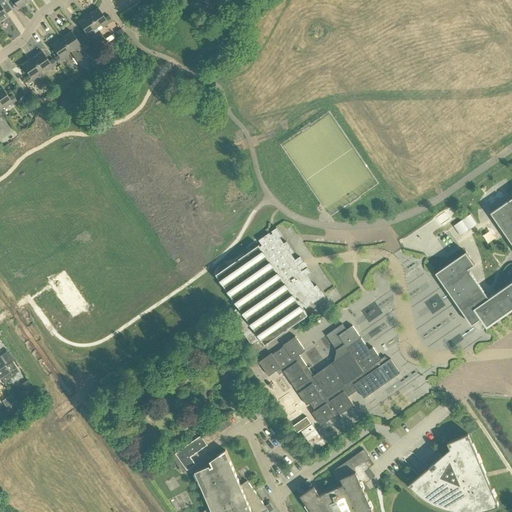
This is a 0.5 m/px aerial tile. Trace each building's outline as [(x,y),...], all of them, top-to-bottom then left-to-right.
[(12,0),(18,8),(28,1),(27,0),(6,0),(7,1),(8,0),(12,0)] [(88,15),(96,28),(100,25),(102,28),(112,21),(108,15),(105,18),(98,8),(88,15)] [(81,35),(84,40),(94,33),(93,30),(96,28),(88,15),(77,22),(85,32),(81,35)] [(61,38),(70,51),(73,48),(75,51),(85,44),(82,39),(78,41),(71,31),(61,38)] [(54,58),(58,63),(68,56),(66,53),(70,51),(61,38),(51,45),(58,55),(54,58)] [(32,58),(41,71),(44,68),(46,71),(56,64),(53,59),(49,61),(42,51),(32,58)] [(25,78),(29,83),(39,76),(37,74),(41,71),(32,58),(22,65),(29,75),(25,78)] [(0,88),(0,106),(0,107),(4,105),(6,107),(16,100),(12,95),(9,98),(2,87),(0,88)] [(47,104),(42,97),(37,100),(41,107),(47,104)] [(41,137),(46,144),(57,137),(53,130),(41,137)] [(29,139),(18,146),(30,165),(36,161),(28,149),(33,145),(29,139)] [(46,157),(37,163),(51,183),(65,174),(58,165),(65,160),(55,146),(43,154),(46,157)] [(511,308),(511,197),(509,200),(508,201),(507,201),(491,212),(511,243),(511,281),(489,298),(468,269),(475,264),(466,251),(436,273),(472,325),(481,319),(486,326),(511,308)] [(461,236),(477,224),(470,214),(454,226),(461,236)] [(310,302),(312,301),(313,303),(324,295),(316,285),(314,286),(307,275),(311,272),(307,267),(305,268),(303,265),(303,262),(300,256),(295,260),(291,254),(294,252),(286,241),(284,243),(280,238),(282,236),(276,228),(271,231),(273,233),(271,235),(269,233),(259,240),(262,245),(260,246),(259,244),(216,274),(240,309),(238,310),(237,308),(230,313),(252,346),(259,341),(258,339),(260,337),(265,344),(308,315),(303,307),(305,306),(306,308),(311,304),(310,302)] [(40,259),(23,270),(31,283),(49,271),(40,259)] [(75,345),(94,332),(86,320),(88,318),(84,313),(74,320),(78,325),(66,333),(75,345)] [(329,323),(333,320),(328,313),(325,316),(329,323)] [(352,325),(346,329),(342,324),(326,335),(336,349),(335,350),(336,350),(337,350),(335,361),(327,367),(314,376),(308,367),(299,355),(305,350),(296,336),(283,345),(284,346),(272,354),(271,353),(259,362),(269,376),(277,371),(279,374),(283,371),(307,405),(310,403),(315,410),(312,412),(321,425),(335,415),(334,413),(338,411),(340,414),(354,405),(348,396),(358,389),(364,398),(388,381),(400,372),(390,358),(388,360),(385,355),(381,358),(373,346),(369,349),(361,337),(352,325)] [(0,377),(9,371),(12,376),(19,371),(12,361),(5,366),(0,357),(0,377)] [(35,380),(28,384),(32,390),(38,385),(35,380)] [(3,400),(7,406),(16,400),(12,394),(3,400)] [(293,426),(297,433),(311,423),(307,416),(293,426)] [(204,437),(209,444),(222,434),(221,433),(229,427),(224,420),(216,426),(217,427),(204,437)] [(325,445),(312,425),(302,433),(315,452),(325,445)] [(417,493),(422,497),(427,500),(433,503),(438,506),(444,508),(450,510),(456,511),(462,511),(468,511),(475,511),(481,511),(487,509),(493,507),(499,505),(468,433),(447,442),(450,448),(438,459),(435,455),(431,459),(434,462),(408,484),(413,489),(417,493)] [(201,435),(194,440),(176,453),(187,470),(196,464),(191,457),(208,445),(201,435)] [(300,495),(312,511),(373,511),(362,485),(371,479),(365,471),(370,467),(366,462),(370,458),(364,449),(333,471),(339,486),(320,494),(314,486),(300,495)] [(212,464),(195,472),(210,507),(202,511),(264,511),(267,510),(268,511),(269,511),(255,492),(247,480),(241,485),(226,450),(210,461),(212,464)]
